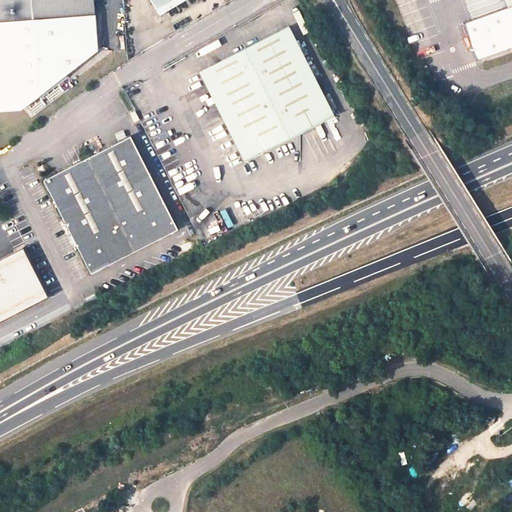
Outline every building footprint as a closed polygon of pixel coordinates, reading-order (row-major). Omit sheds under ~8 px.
[(0,0),(0,20),(94,13),(92,0),(0,0)] [(511,0),(503,0),(508,11),(511,23),(511,0)] [(511,23),(508,11),(465,26),(477,60),(511,47),(511,23)] [(94,13),(0,20),(0,112),(24,111),(97,54),(94,13)] [(285,23),(196,69),(243,158),(332,112),(285,23)] [(132,136),(43,181),(89,272),(178,227),(132,136)] [(18,251),(0,258),(0,317),(42,300),(27,265),(25,267),(18,251)]
